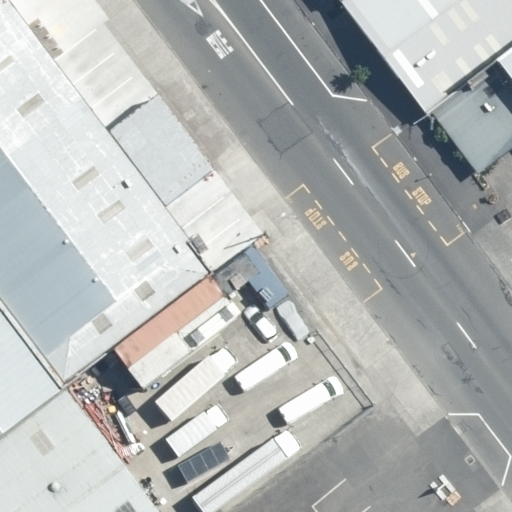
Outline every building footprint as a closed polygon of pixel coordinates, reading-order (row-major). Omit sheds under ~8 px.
[(511,0),(326,0),(405,101),(511,19),(511,0)] [(511,21),(468,56),(511,112),(511,21)] [(178,266),(0,30),(0,331),(33,375),(178,266)] [(159,95),(105,135),(160,208),(213,168),(159,95)] [(288,286),(255,243),(202,284),(235,327),(288,286)] [(0,399),(33,375),(0,331),(0,399)] [(0,399),(0,511),(136,511),(33,375),(0,399)] [(262,511),(256,503),(243,511),(262,511)]
